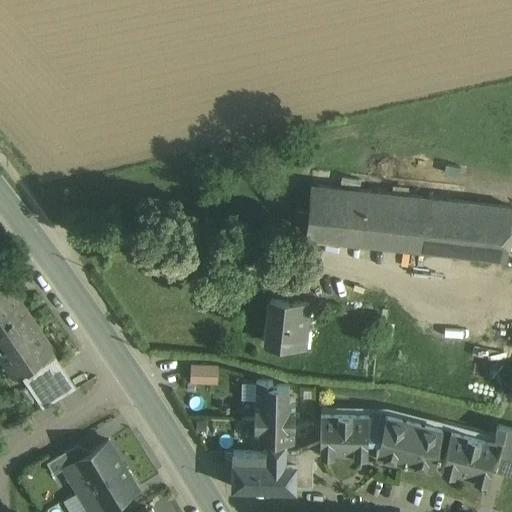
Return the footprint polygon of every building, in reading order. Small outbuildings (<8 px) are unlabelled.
[(511,216),(511,204),(313,181),(310,210),(307,233),(307,234),(507,257),(511,216)] [(310,210),(298,208),(295,232),(307,233),(310,210)] [(0,292),(8,287),(0,274),(0,292)] [(0,292),(0,319),(20,306),(8,287),(0,292)] [(309,299),(272,294),(268,319),(272,320),(270,338),(303,343),(309,299)] [(62,366),(20,306),(0,319),(0,353),(11,370),(33,355),(41,366),(29,374),(36,384),(62,366)] [(221,380),(222,360),(193,360),(193,379),(221,380)] [(77,388),(62,366),(36,384),(49,404),(77,388)] [(242,373),(224,374),(225,385),(243,383),(242,373)] [(289,384),(273,383),(273,379),(256,378),(256,395),(289,396),(289,384)] [(289,396),(256,395),(255,417),(295,418),(296,396),(289,396)] [(344,450),(344,411),(321,410),(320,440),(320,450),(321,450),(322,450),(322,444),(333,444),(333,450),(344,450)] [(369,411),(344,411),(344,450),(355,451),(355,445),(366,445),(366,451),(368,451),(369,411)] [(442,426),(386,411),(376,451),(411,460),(427,464),(432,465),(436,450),(439,451),(441,446),(437,446),(442,426)] [(295,418),(255,417),(255,439),(268,440),(286,440),(295,440),(295,418)] [(451,428),(442,426),(437,446),(441,446),(446,448),(451,428)] [(511,427),(506,426),(496,463),(511,467),(511,427)] [(454,470),(464,473),(474,434),(452,428),(446,448),(442,467),(443,467),(445,461),(455,464),(454,470)] [(497,440),(474,434),(464,473),(475,476),(477,469),(487,472),(486,479),(487,479),(497,440)] [(92,449),(64,466),(79,490),(123,463),(109,439),(92,449)] [(285,451),(286,440),(268,440),(268,451),(234,449),(233,459),(232,486),(296,488),(296,487),(296,478),(296,451),(285,451)] [(320,440),(296,451),(296,478),(313,478),(313,455),(321,452),(321,450),(320,450),(320,440)] [(78,442),(58,455),(64,466),(92,449),(78,442)] [(58,455),(47,461),(54,472),(64,466),(58,455)] [(427,464),(411,460),(408,469),(425,473),(427,464)] [(123,463),(79,490),(92,511),(96,511),(121,497),(138,487),(123,463)] [(313,478),(296,478),(296,487),(313,488),(313,478)] [(121,511),(121,497),(96,511),(121,511)]
